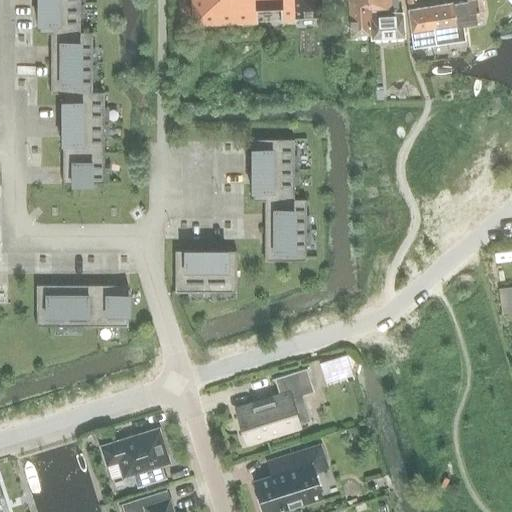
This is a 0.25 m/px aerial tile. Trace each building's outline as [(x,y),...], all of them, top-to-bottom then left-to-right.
[(319,0),(191,0),(193,25),(194,26),(221,23),(258,21),(257,8),(279,7),(280,20),(295,19),(295,15),(320,13),(319,0)] [(390,0),(343,0),(344,2),(348,2),(350,35),(371,34),(371,39),(370,10),(391,9),(390,0)] [(391,13),(398,13),(397,0),(390,0),(391,9),(391,13)] [(479,22),(476,0),(470,0),(408,10),(413,42),(436,39),(436,41),(465,37),(463,24),(479,22)] [(81,32),(81,31),(81,2),(39,2),(39,33),(51,33),(51,32),(81,32)] [(371,39),(403,37),(401,12),(398,13),(391,13),(391,9),(370,10),(371,39)] [(51,62),(93,62),(93,31),(81,31),(81,32),(51,32),(51,33),(51,62)] [(93,92),(93,91),(93,62),(51,62),(51,93),(63,93),(62,92),(93,92)] [(62,122),(105,122),(105,91),(93,91),(93,92),(62,92),(63,93),(62,122)] [(63,152),(104,152),(105,122),(62,122),(63,152)] [(252,169),(294,169),(294,138),(252,138),(252,169)] [(104,152),(63,152),(63,183),(104,183),(104,152)] [(294,199),(294,198),(294,169),(252,169),(252,200),(263,200),(263,199),(294,199)] [(263,229),(305,229),(305,198),(294,198),(294,199),(263,199),(263,200),(263,229)] [(305,229),(263,229),(263,260),(305,260),(305,229)] [(175,292),(206,292),(206,250),(175,250),(175,292)] [(206,250),(206,292),(237,292),(237,250),(206,250)] [(511,280),(500,282),(504,307),(511,305),(511,280)] [(37,326),(68,326),(68,284),(36,284),(37,326)] [(68,326),(97,326),(97,284),(68,284),(68,326)] [(97,284),(97,326),(128,326),(128,284),(97,284)] [(323,362),(326,374),(347,367),(343,356),(323,362)] [(314,392),(306,368),(271,379),(271,380),(274,379),(279,395),(235,409),(246,443),(299,426),(289,393),(294,392),(296,397),(314,392)] [(168,462),(157,429),(131,438),(130,435),(129,436),(129,438),(101,447),(107,464),(118,461),(123,476),(133,473),(137,486),(136,486),(136,488),(166,478),(166,477),(164,477),(160,464),(168,462)] [(263,511),(269,511),(300,502),(320,496),(313,471),(326,467),(319,446),(269,461),(274,475),(254,482),(259,497),(256,498),(260,511),(264,511),(263,511)] [(170,511),(173,511),(169,499),(144,507),(145,511),(170,511)]
